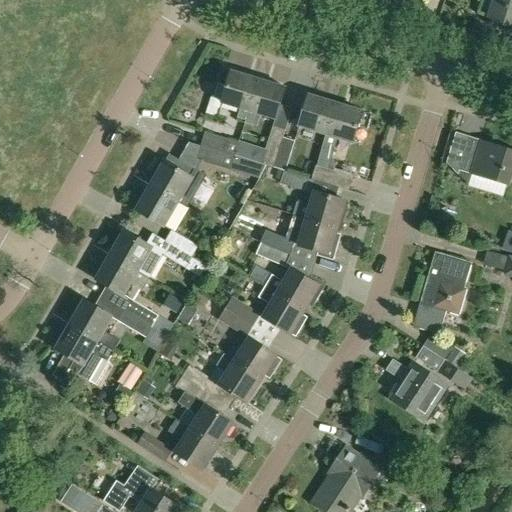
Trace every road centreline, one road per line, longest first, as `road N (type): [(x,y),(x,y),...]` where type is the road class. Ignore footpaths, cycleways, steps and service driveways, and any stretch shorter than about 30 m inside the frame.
road 1 (residential): [(243,511),(375,296),(441,55)]
road 2 (residential): [(36,255),(181,0)]
road 3 (residential): [(441,55),(254,0)]
